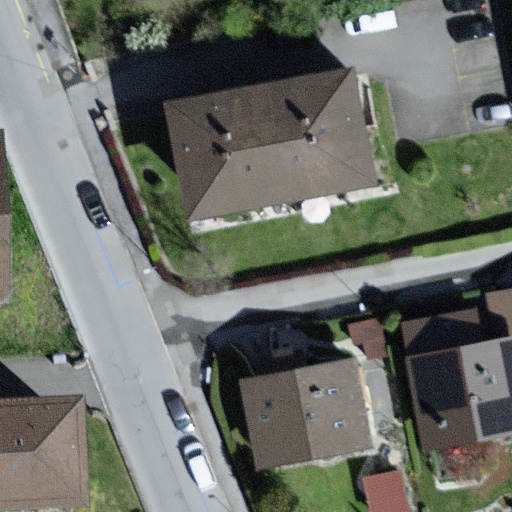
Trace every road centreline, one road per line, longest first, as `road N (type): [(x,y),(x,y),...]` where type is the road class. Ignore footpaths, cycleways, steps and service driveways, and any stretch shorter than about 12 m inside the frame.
road 1 (residential): [(125,337),(511,260)]
road 2 (residential): [(125,337),(0,49)]
road 3 (residential): [(195,511),(125,337)]
